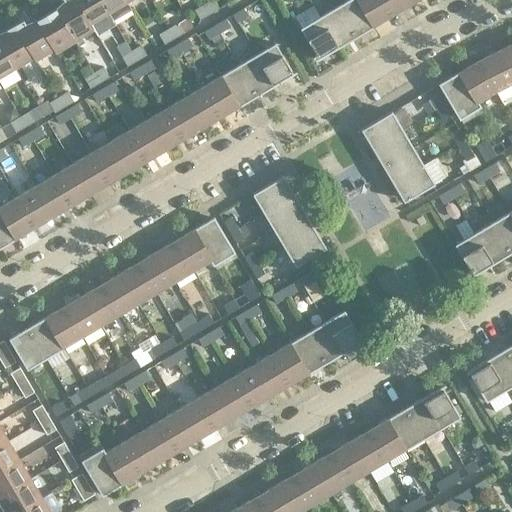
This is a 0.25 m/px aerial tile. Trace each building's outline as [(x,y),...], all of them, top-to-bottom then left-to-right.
[(88,21),(75,0),(64,0),(55,8),(72,36),(72,35),(91,24),(89,21),(88,21)] [(107,10),(100,0),(75,0),(88,21),(89,21),(107,10)] [(124,0),(100,0),(107,10),(124,0)] [(214,0),(209,0),(203,4),(209,14),(219,8),(214,0)] [(373,25),(357,0),(346,0),(337,5),(355,35),(373,25)] [(391,14),(382,0),(357,0),(373,25),(391,14)] [(410,3),(407,0),(382,0),(391,14),(410,3)] [(209,14),(203,4),(194,9),(200,19),(209,14)] [(355,35),(337,5),(320,16),(338,46),(355,35)] [(72,36),(55,8),(47,15),(37,19),(53,47),(52,47),(54,50),(74,38),(72,35),(72,36)] [(247,16),(243,8),(232,14),(237,22),(247,16)] [(338,46),(320,16),(300,27),(318,57),(338,46)] [(230,26),(225,18),(214,25),(219,33),(230,26)] [(23,19),(14,24),(33,55),(32,55),(34,58),(52,47),(53,47),(37,19),(26,23),(23,19)] [(177,23),(168,28),(174,38),(183,33),(177,23)] [(33,55),(14,24),(10,26),(11,27),(8,30),(0,32),(0,41),(14,66),(32,55),(33,55)] [(219,33),(214,25),(203,31),(208,39),(219,33)] [(174,38),(168,28),(158,34),(164,44),(174,38)] [(192,45),(187,37),(176,44),(181,52),(192,45)] [(0,73),(14,66),(0,41),(0,73)] [(511,42),(498,49),(511,77),(511,42)] [(275,43),(255,54),(273,84),(292,73),(275,43)] [(181,52),(176,44),(166,50),(171,58),(181,52)] [(140,45),(131,50),(136,60),(146,55),(140,45)] [(511,81),(511,77),(498,49),(477,60),(494,90),(511,81)] [(136,60),(131,50),(121,56),(127,66),(136,60)] [(273,84),(255,54),(238,65),(255,95),(273,84)] [(155,67),(150,59),(139,66),(144,74),(155,67)] [(494,90),(477,60),(458,71),(476,101),(477,101),(494,90)] [(255,95),(238,65),(220,75),(238,105),(255,95)] [(104,66),(94,72),(100,82),(110,76),(104,66)] [(144,74),(139,66),(129,72),(133,80),(144,74)] [(476,101),(458,71),(438,83),(462,123),(482,110),(477,101),(476,101)] [(100,82),(94,72),(84,78),(90,88),(100,82)] [(238,105),(220,75),(202,86),(219,116),(238,105)] [(118,89),(113,81),(102,88),(107,96),(118,89)] [(219,116),(202,86),(183,97),(201,127),(219,116)] [(107,96),(102,88),(91,94),(96,102),(107,96)] [(65,89),(56,95),(62,105),(71,99),(65,89)] [(444,104),(437,94),(429,98),(436,109),(444,104)] [(62,105),(56,95),(46,100),(52,110),(62,105)] [(201,127),(183,97),(164,108),(182,138),(201,127)] [(81,111),(76,103),(65,110),(70,118),(81,111)] [(450,115),(444,104),(436,109),(442,120),(450,115)] [(182,138),(164,108),(146,119),(164,149),(182,138)] [(70,118),(65,110),(55,116),(59,124),(70,118)] [(29,111),(19,116),(25,126),(35,121),(29,111)] [(402,129),(391,111),(361,129),(372,147),(402,129)] [(25,126),(19,116),(9,122),(15,132),(25,126)] [(164,149),(146,119),(127,130),(145,160),(164,149)] [(43,133),(38,125),(28,132),(33,140),(43,133)] [(412,147),(402,129),(372,147),(382,165),(412,147)] [(465,139),(458,129),(450,134),(456,144),(465,139)] [(145,160),(127,130),(109,141),(126,171),(145,160)] [(33,140),(28,132),(17,138),(22,146),(33,140)] [(471,150),(465,139),(456,144),(463,155),(471,150)] [(486,139),(475,145),(480,153),(491,147),(486,139)] [(126,171),(109,141),(90,152),(108,182),(126,171)] [(423,164),(412,147),(382,165),(393,182),(423,164)] [(495,155),(491,147),(480,153),(484,161),(495,155)] [(108,182),(90,152),(72,163),(89,193),(108,182)] [(474,155),(463,161),(468,170),(479,164),(474,155)] [(499,170),(494,162),(483,168),(488,177),(499,170)] [(89,193),(72,163),(53,174),(71,204),(89,193)] [(433,182),(423,164),(393,182),(403,200),(433,182)] [(488,177),(483,168),(473,175),(478,183),(488,177)] [(71,204),(53,174),(34,185),(52,215),(71,204)] [(293,193),(283,175),(252,193),(263,211),(293,193)] [(464,191),(459,183),(448,189),(453,197),(464,191)] [(52,215),(34,185),(16,196),(34,226),(52,215)] [(453,197),(448,189),(438,196),(442,204),(453,197)] [(304,211),(293,193),(263,211),(274,229),(304,211)] [(34,226),(16,196),(0,205),(0,211),(15,237),(34,226)] [(0,246),(15,237),(0,211),(0,246)] [(314,229),(304,211),(274,229),(284,246),(314,229)] [(511,250),(511,216),(509,212),(491,222),(509,252),(511,250)] [(237,256),(213,216),(193,228),(211,258),(210,259),(216,269),(237,256)] [(231,216),(223,221),(229,232),(237,227),(231,216)] [(509,252),(491,222),(474,233),(492,263),(509,252)] [(243,237),(237,227),(229,232),(236,242),(243,237)] [(211,258),(193,228),(175,239),(193,269),(210,259),(211,258)] [(325,247),(314,229),(284,246),(295,265),(325,247)] [(492,263),(474,233),(455,244),(472,274),(492,263)] [(193,269),(175,239),(156,250),(174,280),(193,269)] [(174,280),(156,250),(138,261),(155,291),(174,280)] [(252,251),(244,256),(250,267),(258,262),(252,251)] [(155,291),(138,261),(119,272),(137,302),(155,291)] [(264,273),(258,262),(250,267),(256,278),(264,273)] [(137,302),(119,272),(100,283),(118,313),(137,302)] [(314,280),(309,272),(298,278),(303,286),(314,280)] [(255,287),(250,279),(239,285),(244,293),(255,287)] [(296,291),(292,282),(281,289),(286,297),(296,291)] [(118,313),(100,283),(82,294),(100,324),(118,313)] [(259,294),(255,287),(244,293),(248,301),(259,294)] [(286,297),(281,289),(270,295),(275,303),(286,297)] [(100,324),(82,294),(63,305),(81,335),(100,324)] [(223,305),(227,313),(238,307),(234,299),(223,305)] [(260,312),(256,304),(245,310),(250,318),(260,312)] [(81,335),(63,305),(45,316),(62,346),(81,335)] [(250,318),(245,310),(234,316),(239,324),(250,318)] [(361,340),(344,310),(324,321),(342,351),(361,340)] [(208,314),(198,320),(202,328),(213,322),(208,314)] [(62,346),(45,316),(27,327),(45,357),(62,346)] [(202,328),(198,320),(187,326),(192,334),(202,328)] [(342,351),(324,321),(307,332),(325,362),(342,351)] [(223,334),(218,326),(208,332),(213,340),(223,334)] [(45,357),(27,327),(9,337),(27,368),(45,357)] [(213,340),(208,332),(197,338),(202,346),(213,340)] [(325,362),(307,332),(289,342),(307,372),(325,362)] [(171,336),(160,342),(165,350),(176,344),(171,336)] [(16,361),(3,339),(0,341),(0,359),(5,367),(16,361)] [(165,350),(160,342),(150,348),(155,356),(165,350)] [(307,372),(289,342),(271,353),(288,383),(307,372)] [(186,356),(181,348),(171,354),(175,362),(186,356)] [(511,383),(511,360),(505,348),(487,358),(505,388),(511,383)] [(288,383),(271,353),(252,364),(270,394),(288,383)] [(175,362),(171,354),(160,360),(165,368),(175,362)] [(134,358),(123,364),(128,372),(139,366),(134,358)] [(505,388),(487,358),(468,370),(486,400),(505,388)] [(128,372),(123,364),(113,370),(117,378),(128,372)] [(270,394),(252,364),(234,375),(251,405),(270,394)] [(27,379),(19,367),(10,373),(17,385),(27,379)] [(149,378),(144,370),(134,376),(138,384),(149,378)] [(251,405),(234,375),(215,386),(233,416),(251,405)] [(138,384),(134,376),(123,382),(128,390),(138,384)] [(34,392),(27,379),(17,385),(25,397),(34,392)] [(97,380),(86,386),(91,394),(101,388),(97,380)] [(91,394),(86,386),(75,392),(80,401),(91,394)] [(233,416),(215,386),(196,397),(214,427),(233,416)] [(441,386),(422,397),(439,427),(459,416),(441,386)] [(112,400),(107,392),(97,398),(101,406),(112,400)] [(214,427),(196,397),(178,408),(196,438),(214,427)] [(439,427),(422,397),(404,407),(422,437),(439,427)] [(101,406),(97,398),(86,404),(91,412),(101,406)] [(61,401),(51,407),(55,416),(66,409),(61,401)] [(49,416),(41,404),(32,410),(39,422),(49,416)] [(422,437),(404,407),(387,418),(404,448),(422,437)] [(196,438),(178,408),(159,419),(177,449),(196,438)] [(74,422),(69,414),(58,421),(63,429),(74,422)] [(56,429),(49,416),(39,422),(47,434),(56,429)] [(404,448),(387,418),(368,429),(386,459),(404,448)] [(177,449),(159,419),(141,430),(158,460),(177,449)] [(79,430),(74,422),(63,429),(68,436),(79,430)] [(386,459),(368,429),(349,440),(367,470),(386,459)] [(158,460),(141,430),(122,441),(140,471),(158,460)] [(471,438),(470,443),(473,448),(482,443),(476,435),(471,438)] [(367,470),(349,440),(331,451),(349,481),(367,470)] [(0,470),(19,459),(8,441),(0,445),(0,470)] [(71,454),(63,441),(54,447),(61,459),(71,454)] [(122,441),(105,451),(103,452),(121,482),(140,471),(122,441)] [(102,447),(81,459),(102,494),(121,482),(103,452),(105,451),(102,447)] [(349,481),(331,451),(312,462),(330,492),(349,481)] [(78,466),(71,454),(61,459),(69,471),(78,466)] [(0,495),(30,478),(19,459),(0,470),(0,495)] [(463,466),(467,474),(478,468),(474,460),(463,466)] [(330,492),(312,462),(294,473),(311,503),(330,492)] [(456,470),(445,477),(450,485),(461,479),(456,470)] [(94,493),(82,472),(71,479),(83,500),(94,493)] [(296,511),(311,503),(294,473),(275,484),(291,511),(296,511)] [(450,485),(445,477),(435,483),(439,491),(450,485)] [(14,511),(41,497),(30,478),(0,495),(0,501),(6,511),(14,511)] [(489,486),(484,478),(474,485),(478,493),(489,486)] [(291,511),(275,484),(256,495),(266,511),(291,511)] [(471,497),(467,489),(456,495),(461,503),(471,497)] [(421,494),(411,501),(415,509),(426,502),(421,494)] [(266,511),(256,495),(238,506),(241,511),(266,511)] [(461,503),(456,495),(445,501),(450,509),(461,503)] [(55,511),(49,511),(41,497),(14,511),(60,511),(60,510),(55,511)] [(409,511),(415,509),(411,501),(400,507),(402,511),(409,511)]
